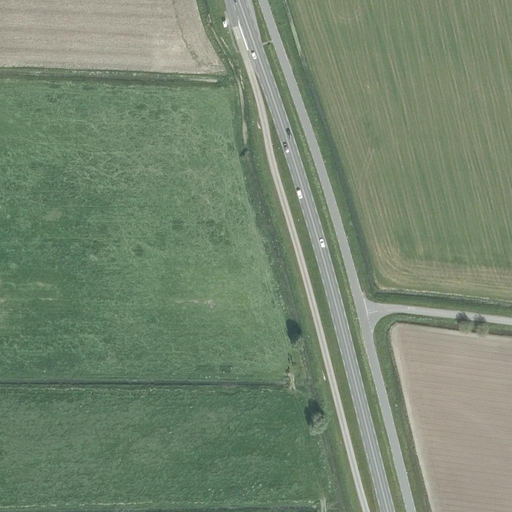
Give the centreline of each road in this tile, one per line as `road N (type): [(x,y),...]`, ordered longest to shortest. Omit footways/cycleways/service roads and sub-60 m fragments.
road 1 (primary): [(387,511),(320,250),(238,0)]
road 2 (unclassified): [(361,313),(262,0)]
road 3 (unclassified): [(410,511),(361,313)]
road 4 (unclassified): [(511,321),(396,308),(361,313)]
